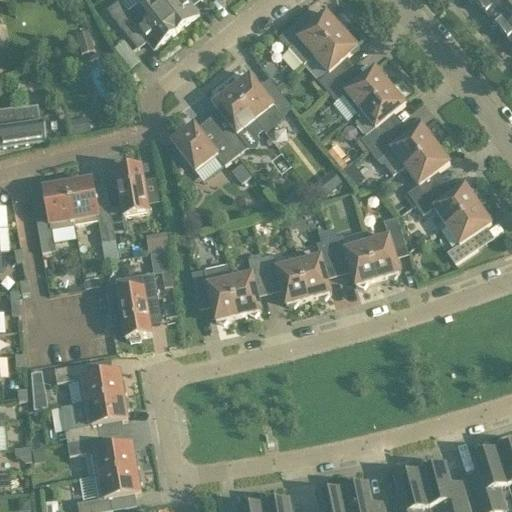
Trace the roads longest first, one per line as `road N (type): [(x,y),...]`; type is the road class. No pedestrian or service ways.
road 1 (residential): [(511,407),(326,456),(181,479),(159,376),(297,349),(511,282)]
road 2 (residential): [(0,175),(147,137),(161,90),(279,0)]
road 3 (residential): [(396,0),(511,148)]
